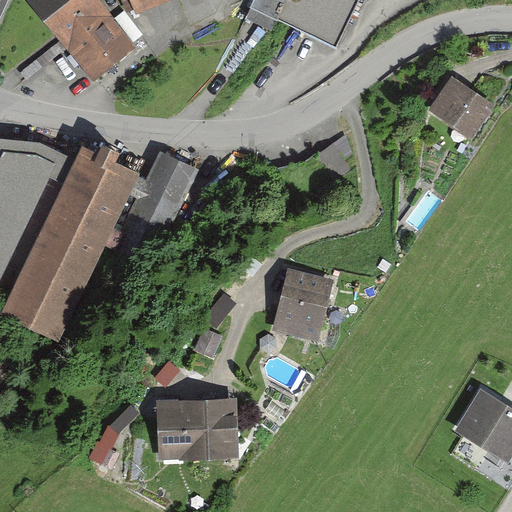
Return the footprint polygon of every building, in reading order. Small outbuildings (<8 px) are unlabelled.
[(26,0),(59,40),(101,6),(96,0),(26,0)] [(130,0),(136,14),(171,0),(130,0)] [(257,0),(253,10),(338,48),(361,0),(257,0)] [(137,50),(101,6),(59,40),(95,83),(137,50)] [(495,105),(453,77),(428,114),(469,142),(495,105)] [(150,281),(200,171),(159,153),(148,177),(117,163),(121,154),(101,145),(97,156),(82,149),(75,165),(37,148),(0,143),(0,294),(8,298),(1,315),(58,341),(96,257),(150,281)] [(333,280),(290,270),(276,331),(319,341),(333,280)] [(0,341),(0,392),(26,351),(3,336),(0,341)] [(511,450),(511,407),(483,390),(456,434),(504,464),(511,450)] [(237,398),(159,399),(160,461),(238,459),(237,398)]
